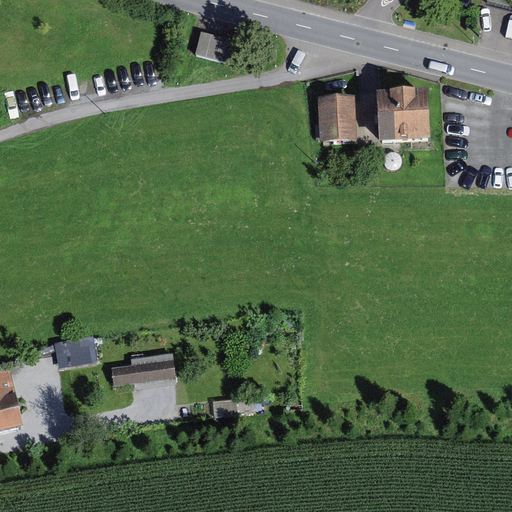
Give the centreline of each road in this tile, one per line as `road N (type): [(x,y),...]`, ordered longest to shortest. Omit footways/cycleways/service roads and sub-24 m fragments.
road 1 (residential): [(0,137),(68,112),(309,73),(351,38)]
road 2 (tertiary): [(351,38),(511,79)]
road 3 (tertiary): [(198,0),(351,38)]
